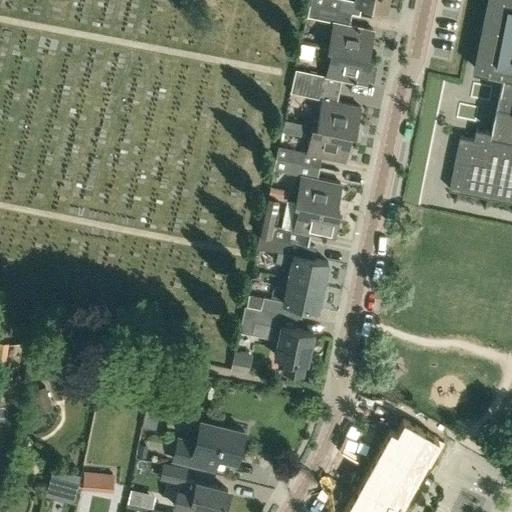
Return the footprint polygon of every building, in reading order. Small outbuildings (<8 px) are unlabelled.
[(311,0),(310,3),(336,8),(341,9),(342,0),(311,0)] [(460,131),(449,185),(511,197),(511,0),(487,0),(474,67),(503,73),(492,128),(476,125),(475,131),(474,134),(460,131)] [(333,19),(336,8),(310,3),(309,3),(307,15),(333,21),(333,19)] [(331,48),(366,55),(372,27),(333,19),(333,21),(327,47),(331,48)] [(299,50),(314,51),(315,37),(300,35),(299,50)] [(331,48),(326,75),(365,83),(370,56),(366,55),(331,48)] [(323,86),(326,75),(295,68),(293,80),(323,86)] [(290,91),(321,97),(323,86),(293,80),(290,91)] [(337,101),(321,97),(315,125),(350,132),(354,133),(360,106),(337,101)] [(350,132),(315,125),(312,124),(306,151),(344,159),(350,132)] [(303,162),(306,151),(278,145),(276,157),(303,162)] [(273,168),(301,174),(301,173),(303,162),(276,157),(273,168)] [(334,208),(340,181),(301,173),(301,174),(295,200),(299,201),(334,208)] [(268,195),(262,221),(260,233),(275,236),(287,239),(290,227),(273,223),(278,198),(268,195)] [(338,209),(334,208),(299,201),(293,228),(332,237),(338,209)] [(275,236),(272,249),(282,251),(279,262),(289,264),(287,277),(322,284),(327,260),(305,256),(308,243),(287,239),(275,236)] [(317,308),(322,284),(287,277),(284,290),(274,288),(272,298),(263,296),(260,308),(293,315),(295,303),(317,308)] [(293,315),(260,308),(245,305),(240,329),(251,331),(256,335),(276,339),(273,353),(285,356),(282,370),(300,374),(303,360),(305,360),(312,330),(294,326),(296,315),(293,315)] [(234,349),(231,366),(242,368),(245,351),(234,349)] [(36,408),(51,403),(45,387),(30,392),(36,408)] [(234,459),(242,428),(199,417),(194,441),(177,436),(171,458),(198,464),(201,451),(234,459)] [(399,511),(425,466),(430,469),(445,442),(402,419),(396,432),(389,428),(343,511),(399,511)] [(187,467),(163,462),(159,478),(184,484),(187,467)] [(211,511),(220,511),(226,487),(194,479),(191,490),(177,487),(173,505),(187,508),(188,506),(211,511)]
